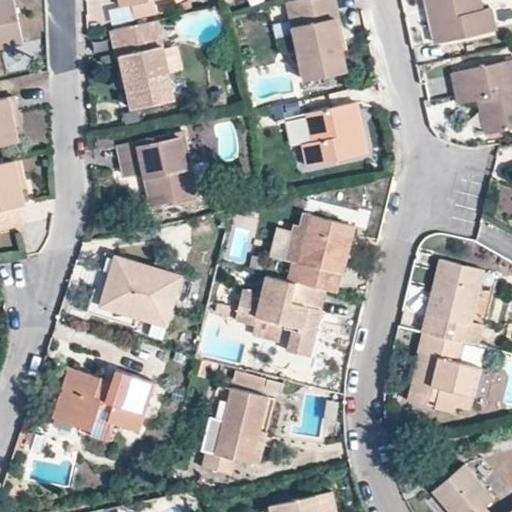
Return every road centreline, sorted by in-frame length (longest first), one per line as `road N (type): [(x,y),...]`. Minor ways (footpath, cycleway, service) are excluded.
road 1 (residential): [(383,0),(421,170),(368,413),(390,511)]
road 2 (residential): [(0,437),(70,218),(61,0)]
